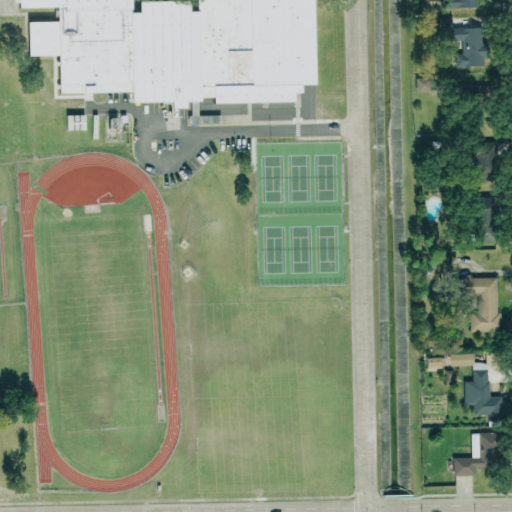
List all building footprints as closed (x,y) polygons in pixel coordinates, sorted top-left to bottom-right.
[(315,0),(317,89),(299,106),(61,107),(26,53),(8,9),(8,0),(315,0)] [(447,0),(447,8),(474,7),(473,0),(447,0)] [(455,66),(483,66),(483,27),(451,27),(451,16),(437,16),(438,41),(461,41),(461,54),(454,54),(455,66)] [(415,92),(430,91),(429,75),(415,76),(415,92)] [(491,142),(470,143),(470,181),(492,180),(491,142)] [(471,197),(471,243),(493,243),(493,197),(471,197)] [(456,257),(440,257),(440,274),(456,274),(456,257)] [(469,332),(497,331),(496,277),(458,278),(458,295),(477,295),(477,311),(469,311),(469,332)] [(447,354),(448,365),(471,365),(470,353),(447,354)] [(501,396),(487,396),(487,362),(472,362),(472,415),(501,415),(501,396)] [(452,476),(477,475),(477,465),(500,465),(499,432),(470,433),(471,457),(452,458),(452,476)]
